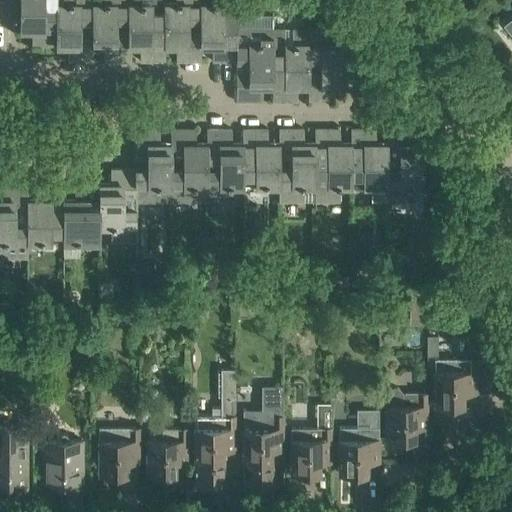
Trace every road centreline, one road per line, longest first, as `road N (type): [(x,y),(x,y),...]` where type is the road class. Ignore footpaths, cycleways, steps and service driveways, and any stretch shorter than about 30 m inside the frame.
road 1 (residential): [(0,169),(78,170),(117,153),(129,115),(215,114)]
road 2 (residential): [(455,116),(215,114)]
road 3 (residential): [(215,114),(213,90),(183,75),(13,71)]
road 4 (residential): [(397,511),(511,440)]
road 5 (unclassified): [(455,116),(403,0)]
